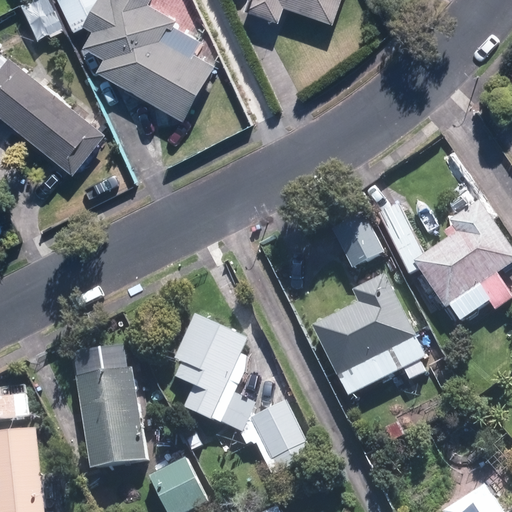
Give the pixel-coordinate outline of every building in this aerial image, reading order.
[(152,0),(99,0),(84,27),(93,31),(84,48),(105,60),(98,73),(185,122),(216,68),(195,56),(203,41),(176,26),(180,19),(150,3),(152,0)] [(254,0),(251,10),(284,21),(289,6),(340,23),(347,0),(254,0)] [(105,133),(9,56),(5,61),(0,56),(0,112),(74,172),(105,133)] [(511,267),(511,240),(486,202),(456,222),(460,226),(449,233),(454,240),(420,262),(452,309),(456,307),(465,321),(495,302),(501,311),(511,304),(511,288),(502,274),(511,267)] [(359,269),(391,253),(370,211),(338,227),(359,269)] [(355,398),(432,359),(390,277),(360,292),(365,302),(318,326),(355,398)] [(256,339),(202,314),(181,360),(189,364),(183,377),(201,385),(190,409),(248,435),(262,403),(233,390),(256,339)] [(97,469),(155,460),(140,368),(82,378),(97,469)] [(511,375),(484,399),(497,415),(511,402),(511,375)] [(32,394),(0,397),(0,420),(35,416),(32,394)] [(313,442),(292,401),(257,418),(278,460),(313,442)] [(52,511),(45,429),(0,433),(0,511),(52,511)] [(191,457),(155,476),(173,511),(195,511),(214,502),(191,457)] [(507,511),(491,486),(449,511),(507,511)]
